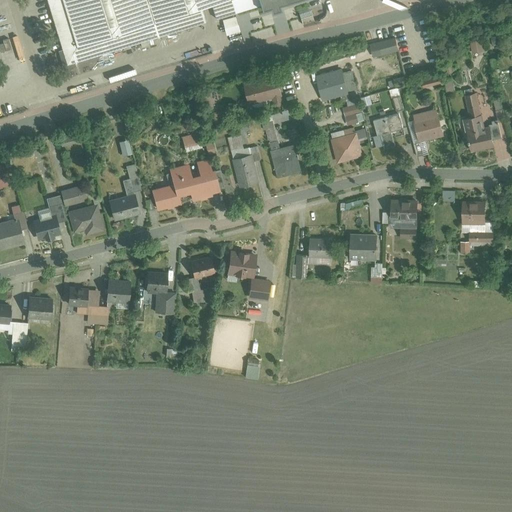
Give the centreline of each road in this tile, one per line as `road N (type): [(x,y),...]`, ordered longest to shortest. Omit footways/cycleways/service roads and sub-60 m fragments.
road 1 (residential): [(511,174),(370,179),(273,204),(248,219),(0,273)]
road 2 (residential): [(458,0),(0,135)]
